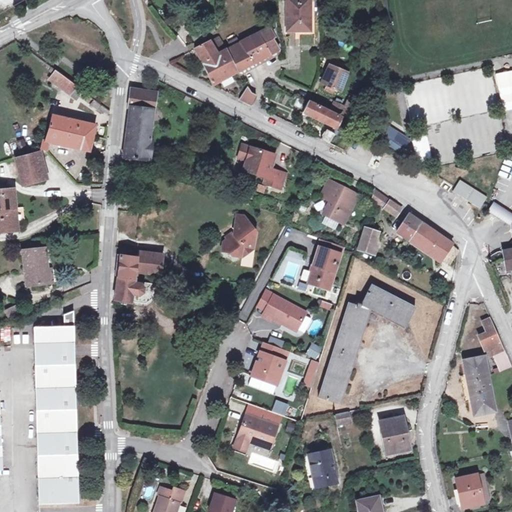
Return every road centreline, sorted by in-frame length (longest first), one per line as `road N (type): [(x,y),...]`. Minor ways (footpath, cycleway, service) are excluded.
road 1 (residential): [(126,59),(393,187),(464,243),(475,267)]
road 2 (residential): [(126,59),(107,258),(110,445)]
road 3 (residential): [(475,267),(428,423),(442,511)]
road 4 (residential): [(110,445),(186,458),(233,333)]
